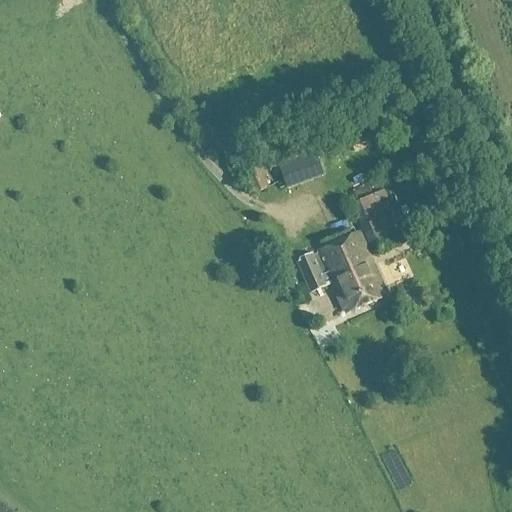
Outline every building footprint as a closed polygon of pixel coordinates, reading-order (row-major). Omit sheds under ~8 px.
[(287,189),(325,175),(317,154),(279,168),(287,189)] [(260,165),(254,168),(244,171),(253,195),(269,189),(260,165)] [(275,167),(264,171),(270,186),(281,182),(275,167)] [(409,240),(388,190),(353,205),(373,255),(409,240)] [(345,314),(387,295),(358,232),(295,260),(310,294),(332,284),(345,314)] [(308,330),(318,353),(339,344),(329,321),(308,330)]
